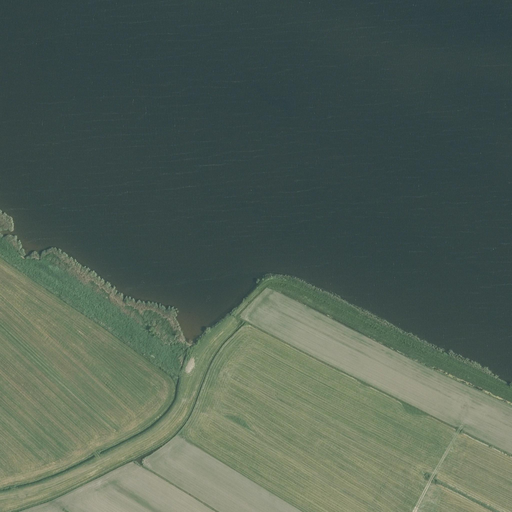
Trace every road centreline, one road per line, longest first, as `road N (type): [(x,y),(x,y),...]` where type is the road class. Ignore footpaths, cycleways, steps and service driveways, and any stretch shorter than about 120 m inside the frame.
road 1 (track): [(0,502),(63,486),(171,429),(203,353),(267,287)]
road 2 (track): [(511,394),(278,284),(267,287)]
